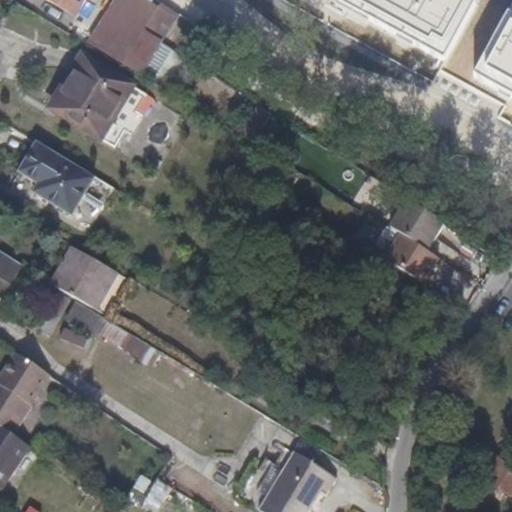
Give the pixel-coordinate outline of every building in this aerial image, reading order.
[(72,16),(82,0),(45,0),(47,1),(72,16)] [(156,46),(171,21),(137,0),(115,0),(96,30),(88,45),(123,67),(151,85),(153,83),(171,55),(156,46)] [(331,0),(445,62),(477,4),(470,0),(331,0)] [(511,12),(474,81),(511,101),(511,12)] [(97,143),(129,91),(91,68),(79,60),(60,91),(50,107),(80,125),(77,131),(97,143)] [(112,152),(144,100),(129,91),(97,143),(112,152)] [(80,125),(50,107),(47,113),(77,131),(80,125)] [(254,150),(267,126),(255,119),(240,142),(254,150)] [(284,125),(280,132),(295,141),(288,154),(306,165),(318,147),(284,125)] [(69,227),(91,189),(57,169),(35,156),(18,184),(41,198),(35,207),(69,227)] [(424,253),(441,225),(405,203),(388,231),(399,238),(415,248),(424,253)] [(436,261),(424,253),(415,248),(399,238),(384,264),(406,276),(423,286),(436,261)] [(0,257),(0,271),(13,280),(20,269),(0,257)] [(107,325),(128,291),(116,283),(76,257),(54,290),(53,294),(65,301),(71,304),(95,318),(107,325)] [(13,280),(0,271),(0,296),(3,298),(13,280)] [(49,342),(69,307),(53,298),(33,331),(49,342)] [(104,332),(74,313),(64,328),(73,333),(95,346),(104,332)] [(31,426),(49,398),(59,384),(39,372),(23,362),(5,387),(0,394),(0,431),(11,439),(20,425),(28,430),(31,426)] [(296,392),(266,373),(257,387),(286,407),(296,392)] [(327,412),(307,399),(296,392),(286,407),(295,412),(303,417),(314,424),(320,428),(329,414),(327,412)] [(19,444),(28,430),(20,425),(11,439),(19,444)] [(18,478),(34,454),(19,444),(11,439),(0,431),(0,493),(5,496),(18,478)] [(327,495),(337,477),(307,460),(294,453),(288,464),(278,480),(267,499),(259,511),(309,511),(311,508),(320,492),(327,495)] [(511,457),(507,454),(505,453),(486,483),(511,500),(511,457)] [(152,511),(160,511),(171,488),(153,480),(142,507),(152,511)]
